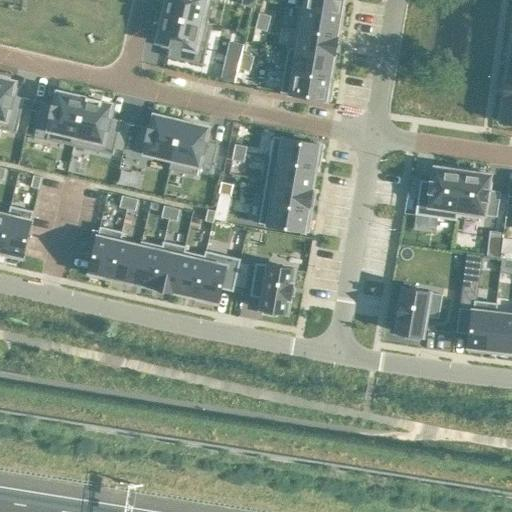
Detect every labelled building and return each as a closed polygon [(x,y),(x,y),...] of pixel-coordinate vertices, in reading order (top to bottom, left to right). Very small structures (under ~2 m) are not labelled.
[(30,0),(25,19),(74,32),(80,10),(40,0),(30,0)] [(166,0),(163,14),(207,24),(207,23),(212,0),(166,0)] [(296,0),(295,7),(300,8),(300,6),(342,14),(343,0),(296,0)] [(300,8),(296,28),(338,35),(342,14),(300,6),(300,8)] [(259,12),(257,20),(269,23),(271,15),(259,12)] [(159,15),(156,28),(160,29),(157,41),(171,44),(168,57),(202,65),(212,24),(207,23),(207,24),(163,14),(163,16),(159,15)] [(257,20),(255,28),(267,31),(269,23),(257,20)] [(293,48),(293,49),(334,56),(338,35),(296,28),(293,48)] [(288,47),(284,69),(331,77),(334,56),(293,49),(293,48),(288,47)] [(242,52),(240,60),(252,63),(254,56),(242,52)] [(240,60),(238,68),(250,71),(252,63),(240,60)] [(226,67),(223,79),(235,81),(238,69),(226,67)] [(284,69),(280,92),(327,100),(327,98),(331,99),(333,88),(329,87),(331,77),(284,69)] [(0,128),(16,132),(24,98),(12,95),(16,81),(0,77),(0,128)] [(459,109),(460,85),(406,83),(405,108),(459,109)] [(42,102),(34,137),(74,146),(85,97),(58,91),(54,105),(42,102)] [(85,97),(74,146),(113,155),(121,120),(109,117),(112,103),(102,101),(102,100),(86,97),(85,97)] [(499,108),(497,119),(501,120),(501,121),(503,122),(511,123),(511,101),(504,100),(503,109),(499,108)] [(139,125),(133,150),(171,159),(172,160),(181,120),(180,120),(180,116),(167,113),(166,117),(154,114),(151,128),(139,125)] [(171,159),(169,169),(197,175),(199,166),(211,169),(217,144),(205,141),(209,127),(181,120),(172,160),(171,159)] [(273,136),(270,158),(316,166),(318,157),(321,157),(323,146),(320,146),(320,144),(318,144),(318,143),(285,138),(273,136)] [(235,144),(234,151),(245,154),(247,146),(235,144)] [(234,151),(232,159),(244,162),(245,154),(234,151)] [(270,158),(266,179),(313,187),(316,166),(270,158)] [(411,174),(407,197),(418,199),(416,214),(438,217),(457,220),(457,215),(464,167),(443,164),(442,167),(435,166),(433,181),(431,180),(431,181),(421,180),(422,175),(411,174)] [(464,167),(457,215),(484,219),(485,214),(497,216),(501,191),(491,189),(491,188),(489,188),(491,174),(484,173),(484,170),(464,167)] [(34,174),(31,186),(39,188),(42,176),(34,174)] [(266,179),(262,201),(309,209),(309,208),(311,200),(314,200),(316,189),(312,189),(313,187),(266,179)] [(221,185),(219,193),(231,196),(233,188),(221,185)] [(122,195),(120,207),(127,208),(130,197),(122,195)] [(130,197),(127,208),(135,210),(138,199),(130,197)] [(262,201),(259,223),(270,225),(303,231),(305,231),(305,229),(309,230),(311,219),(307,218),(309,209),(262,201)] [(9,215),(1,251),(10,253),(9,257),(20,260),(21,256),(23,256),(23,255),(31,222),(33,211),(11,205),(8,215),(9,215)] [(164,205),(161,217),(169,219),(172,207),(164,205)] [(172,207),(169,219),(177,220),(180,209),(172,207)] [(208,209),(205,220),(213,222),(216,210),(208,209)] [(216,211),(214,219),(226,221),(228,213),(216,211)] [(0,251),(1,251),(9,215),(8,215),(0,212),(0,251)] [(90,270),(90,272),(91,272),(90,276),(101,278),(102,275),(111,277),(119,240),(121,241),(123,231),(100,226),(98,237),(97,237),(90,270)] [(119,240),(111,277),(132,282),(141,245),(140,245),(121,241),(119,240)] [(141,245),(132,282),(154,287),(163,246),(162,245),(141,240),(140,245),(141,245)] [(163,246),(154,287),(175,292),(185,251),(186,246),(163,241),(162,245),(163,246)] [(206,256),(196,297),(205,299),(204,302),(215,305),(216,301),(218,302),(218,300),(221,288),(233,291),(241,259),(205,250),(204,255),(206,256)] [(185,251),(175,292),(196,297),(206,256),(204,255),(185,251)] [(511,258),(502,257),(500,270),(511,271),(511,258)] [(256,263),(250,295),(262,298),(260,308),(262,309),(263,309),(262,313),(276,316),(277,311),(286,313),(287,313),(290,300),(293,283),(295,269),(293,269),(270,265),(256,263)] [(403,288),(396,331),(398,332),(406,333),(405,338),(419,340),(420,336),(421,336),(423,336),(426,316),(438,318),(442,294),(428,292),(429,292),(405,288),(403,288)] [(460,308),(457,332),(470,333),(469,345),(469,347),(470,347),(470,351),(481,352),(481,348),(490,349),(495,312),(497,312),(498,303),(474,300),(473,309),(460,308)] [(495,312),(490,349),(511,351),(511,313),(497,312),(495,312)] [(1,361),(0,364),(0,367),(29,373),(41,375),(42,369),(9,362),(9,363),(1,361)]
